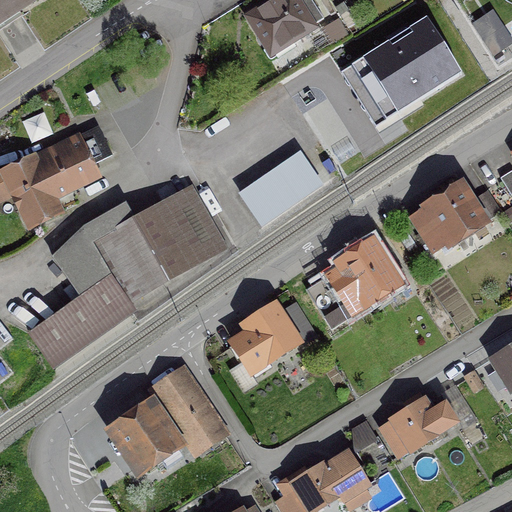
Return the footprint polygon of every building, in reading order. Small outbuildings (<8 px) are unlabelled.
[(0,0),(0,23),(32,2),(31,0),(0,0)] [(285,0),(272,0),(240,20),(263,57),(305,32),(285,0)] [(389,43),(363,59),(398,115),(461,75),(427,20),(410,30),(418,43),(397,57),(389,43)] [(337,24),(322,33),(331,48),(346,39),(337,24)] [(494,56),(505,49),(498,37),(491,36),(483,41),(494,56)] [(85,182),(71,149),(0,178),(0,188),(6,201),(18,231),(50,218),(43,199),(85,182)] [(262,226),(322,185),(302,156),(242,197),(262,226)] [(511,169),(488,184),(504,209),(511,204),(511,169)] [(412,218),(434,254),(485,223),(462,186),(412,218)] [(475,200),(489,221),(501,213),(487,192),(475,200)] [(86,260),(122,316),(220,254),(184,196),(117,239),(107,223),(75,243),(86,260)] [(307,291),(332,330),(368,308),(367,305),(399,285),(373,244),(337,267),(339,270),(307,291)] [(72,302),(17,341),(41,375),(122,316),(86,260),(57,281),(72,302)] [(296,305),(286,310),(306,344),(316,338),(296,305)] [(251,372),(298,342),(276,308),(246,327),(251,335),(234,346),(251,372)] [(511,347),(491,360),(507,386),(508,386),(511,391),(511,347)] [(173,403),(167,407),(197,451),(224,433),(183,372),(162,386),(173,403)] [(382,429),(399,457),(411,450),(412,451),(457,423),(445,404),(432,413),(425,402),(393,421),(394,422),(382,429)] [(116,435),(140,470),(178,445),(154,409),(132,425),(126,417),(113,426),(118,433),(116,435)] [(367,424),(353,432),(355,450),(375,438),(367,424)] [(297,491),(277,503),(282,511),(315,511),(341,496),(344,500),(364,487),(345,457),(326,469),(324,464),(307,475),(304,470),(296,474),(300,479),(292,484),(297,491)] [(93,476),(105,494),(127,479),(115,461),(93,476)]
